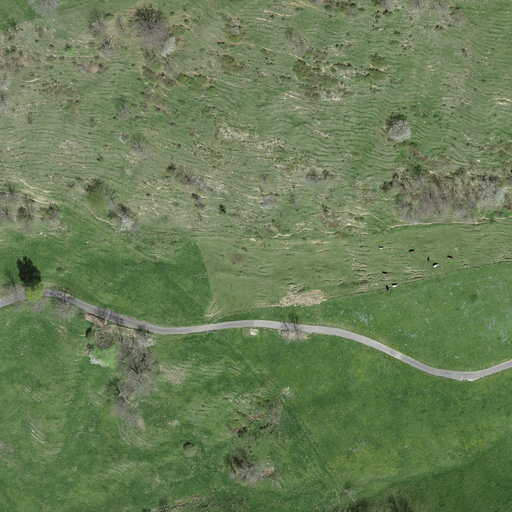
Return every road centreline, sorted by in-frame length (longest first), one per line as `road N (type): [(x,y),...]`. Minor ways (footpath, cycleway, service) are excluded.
road 1 (track): [(0,303),(42,291),(160,329),(325,329),(450,374),(511,362)]
road 2 (track): [(209,327),(160,272),(87,220),(0,189)]
